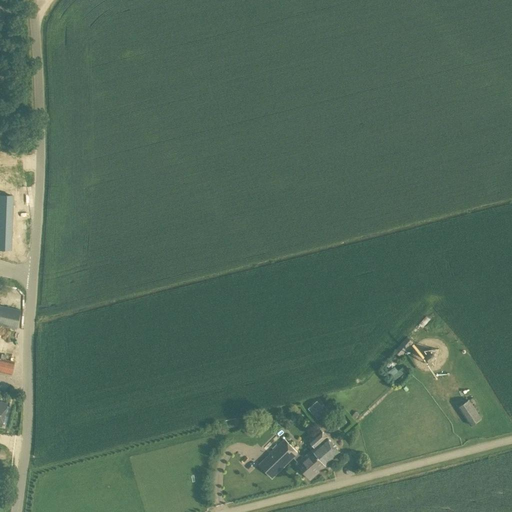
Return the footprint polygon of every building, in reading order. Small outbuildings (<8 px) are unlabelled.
[(0,249),(10,250),(13,196),(0,195),(0,249)] [(0,323),(16,327),(21,298),(8,296),(6,305),(0,304),(0,323)] [(407,337),(394,351),(401,357),(414,342),(407,337)] [(436,356),(436,355),(436,354),(436,353),(435,352),(435,351),(434,350),(433,349),(432,349),(431,349),(430,348),(428,348),(428,349),(427,349),(426,349),(425,350),(424,351),(423,353),(423,354),(423,355),(423,356),(423,357),(423,358),(424,359),(425,360),(425,361),(426,361),(427,361),(428,362),(429,362),(431,362),(432,362),(433,361),(434,360),(435,359),(436,358),(436,357),(436,356)] [(0,371),(11,374),(14,362),(5,360),(6,355),(1,353),(0,357),(0,371)] [(396,377),(400,373),(394,366),(390,369),(396,377)] [(475,402),(472,398),(469,400),(468,399),(457,407),(470,426),(481,418),(472,404),(475,402)] [(317,400),(308,408),(318,420),(327,412),(317,400)] [(308,441),(314,447),(303,457),(296,453),(298,452),(285,439),(259,464),(272,477),(293,457),(298,462),(296,464),(309,479),(340,452),(321,430),(308,441)]
